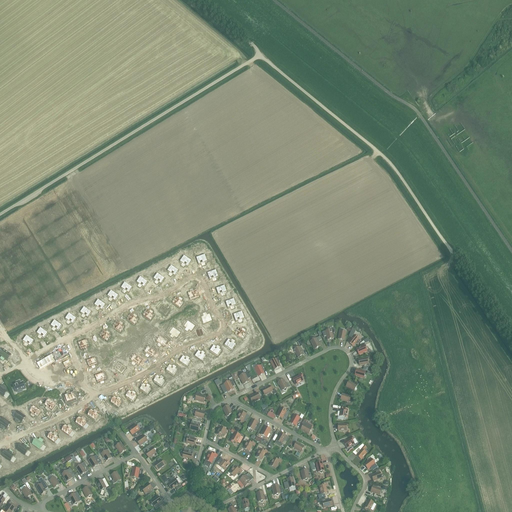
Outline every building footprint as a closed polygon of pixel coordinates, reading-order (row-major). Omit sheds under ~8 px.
[(186,244),(183,251),(186,252),(185,254),(188,255),(189,253),(192,254),(195,247),(186,244)] [(206,251),(197,253),(198,261),(200,260),(201,263),(205,262),(205,260),(207,259),(206,251)] [(176,255),(173,262),(176,263),(175,265),(178,267),(179,265),(182,266),(185,259),(176,255)] [(163,264),(160,272),(163,273),(162,275),(165,276),(166,274),(169,275),(172,268),(163,264)] [(217,266),(208,269),(209,277),(212,276),(212,278),(217,277),(217,275),(219,274),(217,266)] [(149,271),(146,278),(149,279),(148,281),(151,283),(152,280),(155,282),(158,274),(149,271)] [(135,275),(132,282),(134,283),(133,285),(137,287),(137,284),(140,286),(144,278),(135,275)] [(193,284),(190,285),(192,292),(202,289),(199,282),(197,282),(197,281),(192,282),(193,284)] [(120,283),(117,290),(119,291),(119,293),(123,295),(124,293),(126,294),(129,287),(120,283)] [(224,283),(215,286),(217,294),(219,293),(220,295),(224,293),(223,292),(226,291),(224,283)] [(182,285),(176,290),(182,298),(188,293),(186,291),(188,289),(186,286),(184,287),(182,285)] [(106,293),(103,300),(105,301),(104,303),(108,305),(109,303),(112,304),(115,297),(106,293)] [(166,295),(160,299),(166,307),(172,303),(170,300),(172,299),(169,296),(168,297),(166,295)] [(233,297),(223,300),(225,308),(228,307),(228,309),(233,308),(232,306),(235,305),(233,297)] [(151,299),(145,303),(151,312),(157,307),(156,305),(157,304),(154,300),(153,301),(151,299)] [(91,300),(88,307),(90,308),(89,310),(93,312),(94,309),(97,310),(100,303),(91,300)] [(136,304),(130,309),(137,317),(143,312),(141,309),(142,308),(139,305),(138,306),(136,304)] [(79,310),(76,317),(79,318),(78,321),(81,322),(82,320),(85,321),(88,314),(79,310)] [(207,314),(205,315),(207,322),(216,319),(214,312),(211,312),(211,311),(207,312),(207,314)] [(240,311),(231,314),(233,322),(236,321),(236,323),(240,321),(240,319),(242,319),(240,311)] [(121,314),(115,319),(123,326),(128,320),(126,319),(127,317),(124,314),(123,316),(121,314)] [(63,315),(60,323),(62,323),(61,326),(65,327),(66,325),(69,326),(72,319),(63,315)] [(193,318),(188,324),(190,326),(188,328),(192,330),(193,328),(195,330),(200,324),(193,318)] [(46,322),(43,329),(45,330),(45,332),(48,333),(49,331),(52,332),(55,325),(46,322)] [(241,325),(238,333),(247,336),(250,328),(247,327),(248,325),(244,324),(243,326),(241,325)] [(180,325),(174,331),(176,333),(175,335),(178,337),(179,335),(181,337),(186,331),(180,325)] [(111,326),(105,331),(112,338),(118,333),(116,331),(117,329),(114,326),(112,327),(111,326)] [(325,332),(322,332),(323,337),(326,336),(327,340),(334,339),(332,334),(335,333),(334,329),(330,330),(328,329),(327,331),(325,332)] [(28,331),(25,338),(28,339),(27,341),(30,342),(31,340),(34,341),(38,334),(28,331)] [(344,341),(346,332),(340,331),(338,340),(344,341)] [(167,334),(163,340),(165,342),(164,343),(167,345),(168,344),(170,345),(175,339),(167,334)] [(358,344),(361,341),(358,339),(357,336),(355,336),(354,336),(348,343),(353,347),(356,342),(358,344)] [(312,341),(310,342),(315,350),(320,347),(318,342),(320,341),(321,340),(320,337),(318,338),(314,340),(312,339),(312,341)] [(93,338),(85,341),(88,349),(91,348),(92,350),(95,348),(94,346),(97,345),(93,338)] [(235,339),(232,346),(242,350),(244,342),(242,341),(243,340),(238,338),(238,340),(235,339)] [(158,344),(153,350),(154,351),(153,353),(156,355),(157,353),(160,355),(165,349),(158,344)] [(367,350),(368,348),(365,347),(364,344),(360,345),(361,347),(356,349),(359,355),(367,352),(367,350)] [(220,345),(217,353),(227,356),(229,348),(227,348),(228,346),(223,345),(223,346),(220,345)] [(295,349),(294,350),(298,358),(304,355),(301,350),(303,349),(302,346),(298,348),(296,347),(295,349)] [(3,350),(0,354),(0,355),(2,357),(1,359),(3,361),(5,359),(7,360),(11,355),(3,350)] [(147,350),(141,356),(143,357),(142,359),(145,361),(146,360),(148,361),(153,355),(147,350)] [(205,351),(202,359),(211,362),(214,354),(211,353),(212,351),(208,350),(207,352),(205,351)] [(101,353),(93,357),(96,364),(99,362),(100,364),(103,363),(102,361),(104,360),(101,353)] [(133,355),(128,361),(130,363),(128,364),(131,367),(133,365),(135,367),(140,361),(133,355)] [(188,356),(185,364),(194,367),(197,359),(195,359),(195,357),(191,356),(191,357),(188,356)] [(272,361),(270,362),(274,370),(280,367),(278,362),(280,361),(278,358),(275,360),(272,359),(272,361)] [(261,362),(253,366),(255,369),(259,377),(264,374),(262,369),(264,368),(262,365),(261,362)] [(111,367),(102,371),(106,378),(108,377),(109,379),(112,377),(111,375),(114,374),(111,367)] [(175,368),(172,375),(182,378),(184,370),(182,370),(182,368),(178,367),(178,368),(175,368)] [(357,370),(355,376),(356,376),(355,380),(359,384),(361,378),(363,379),(365,372),(357,370)] [(299,376),(293,379),(295,385),(303,381),(301,378),(303,377),(301,373),(298,374),(299,376)] [(243,385),(249,382),(245,374),(239,377),(243,385)] [(163,379),(160,386),(169,389),(172,382),(169,381),(170,379),(165,378),(165,380),(163,379)] [(224,385),(220,387),(224,394),(228,392),(234,390),(231,385),(234,384),(232,380),(230,381),(228,382),(226,381),(225,384),(224,384),(224,385)] [(286,385),(284,380),(278,383),(282,391),(283,390),(286,391),(287,389),(290,387),(288,384),(286,385)] [(17,384),(14,385),(16,392),(26,389),(23,381),(20,383),(19,381),(16,382),(17,384)] [(356,388),(358,384),(355,382),(354,384),(349,382),(346,387),(354,392),(354,391),(357,390),(356,388)] [(149,385),(146,392),(155,395),(158,388),(155,387),(155,385),(151,384),(151,385),(149,385)] [(1,385),(0,385),(0,394),(2,397),(8,392),(6,390),(8,389),(5,385),(3,386),(1,385)] [(270,386),(262,390),(265,396),(273,392),(270,386)] [(136,392),(133,400),(142,403),(145,395),(142,394),(143,392),(139,391),(138,393),(136,392)] [(195,401),(204,403),(205,397),(200,396),(201,393),(197,392),(196,396),(194,397),(195,400),(195,401)] [(258,393),(250,397),(252,403),(260,399),(258,393)] [(349,403),(351,397),(342,394),(340,400),(349,403)] [(69,401),(67,402),(70,409),(78,405),(75,398),(73,399),(72,398),(69,400),(69,401)] [(124,399),(121,407),(130,410),(133,402),(130,401),(131,400),(127,398),(126,400),(124,399)] [(107,404),(104,412),(114,415),(116,407),(114,406),(114,405),(110,403),(110,405),(107,404)] [(53,405),(48,411),(50,413),(49,414),(52,417),(53,415),(55,417),(60,411),(53,405)] [(228,406),(223,409),(227,417),(232,414),(228,406)] [(281,408),(277,416),(282,419),(285,414),(287,416),(289,412),(285,410),(285,408),(282,409),(281,408)] [(347,418),(348,410),(343,409),(343,412),(340,411),(339,417),(347,418)] [(39,410),(34,417),(36,418),(35,419),(38,422),(39,420),(41,422),(46,416),(39,410)] [(91,412),(88,420),(97,423),(100,415),(98,414),(99,413),(94,411),(94,413),(91,412)] [(203,419),(205,413),(196,411),(196,412),(194,413),(195,416),(195,417),(203,419)] [(243,424),(244,422),(243,421),(246,415),(241,412),(237,419),(240,421),(239,422),(243,424)] [(294,415),(290,423),(295,426),(298,422),(300,423),(302,420),(299,418),(298,415),(295,416),(294,415)] [(25,416),(19,422),(21,424),(20,425),(24,428),(24,426),(26,428),(32,422),(25,416)] [(75,417),(72,425),(81,428),(84,420),(81,419),(82,418),(78,416),(77,418),(75,417)] [(253,431),(258,423),(252,420),(248,428),(253,431)] [(304,425),(301,430),(309,435),(312,429),(311,429),(313,426),(307,422),(307,421),(304,420),(302,424),(304,425)] [(192,421),(191,424),(191,425),(189,427),(190,429),(190,430),(198,432),(200,426),(195,425),(195,422),(192,421)] [(9,423),(5,430),(7,431),(6,433),(10,435),(10,433),(12,435),(17,428),(9,423)] [(346,427),(348,427),(348,423),(345,423),(345,425),(338,425),(338,431),(346,431),(346,427)] [(136,425),(128,430),(132,436),(139,430),(136,425)] [(62,428),(59,435),(68,438),(71,430),(68,430),(69,428),(65,427),(64,428),(62,428)] [(266,438),(271,430),(265,427),(261,435),(266,438)] [(224,436),(227,431),(220,428),(216,435),(221,437),(222,435),(224,436)] [(236,443),(240,436),(235,433),(231,439),(230,439),(229,441),(232,443),(233,442),(236,443)] [(282,444),(286,436),(281,433),(276,441),(282,444)] [(45,435),(42,443),(51,446),(54,438),(51,437),(52,436),(48,434),(47,436),(45,435)] [(188,437),(186,444),(195,446),(196,440),(194,439),(195,436),(188,435),(188,437)] [(143,436),(136,441),(140,446),(147,441),(146,440),(147,437),(144,437),(143,436)] [(347,448),(354,444),(352,441),(353,440),(351,436),(349,438),(350,439),(344,443),(347,448)] [(247,441),(243,449),(249,452),(252,445),(254,446),(255,444),(251,442),(251,443),(247,441)] [(29,442),(26,450),(35,453),(38,445),(35,445),(36,443),(31,442),(31,443),(29,442)] [(126,451),(121,443),(115,447),(121,454),(126,451)] [(304,447),(296,443),(293,448),(301,453),(304,447)] [(145,453),(149,458),(156,453),(155,452),(156,449),(153,449),(151,446),(148,448),(149,450),(145,453)] [(361,450),(356,456),(361,460),(366,453),(364,451),(365,450),(364,449),(365,448),(362,446),(361,447),(360,449),(361,450)] [(184,452),(182,453),(183,456),(182,457),(191,459),(193,453),(188,452),(189,449),(185,448),(184,451),(184,452)] [(16,450),(13,457),(22,461),(25,453),(22,452),(22,450),(19,449),(18,451),(16,450)] [(102,453),(101,454),(106,462),(111,458),(108,454),(110,453),(108,449),(105,451),(103,451),(102,453)] [(267,454),(268,452),(264,450),(263,451),(260,449),(256,457),(262,460),(265,453),(267,454)] [(206,461),(204,465),(209,468),(211,464),(215,457),(216,458),(217,455),(213,453),(213,455),(209,453),(206,461)] [(89,460),(88,461),(93,468),(99,465),(94,457),(92,458),(90,458),(89,460)] [(368,461),(364,464),(368,470),(370,468),(373,471),(377,468),(375,464),(374,463),(375,461),(372,460),(370,457),(367,459),(368,461)] [(5,458),(2,466),(11,469),(14,461),(11,461),(11,459),(8,458),(7,459),(5,458)] [(165,465),(161,460),(159,458),(157,460),(158,462),(154,465),(157,471),(165,465)] [(281,463),(282,461),(278,459),(277,460),(274,458),(270,466),(275,469),(279,462),(281,463)] [(222,461),(219,466),(225,471),(230,464),(226,461),(225,463),(222,461)] [(316,464),(318,473),(319,472),(322,474),(323,471),(324,471),(322,462),(316,464)] [(77,468),(76,469),(81,476),(86,473),(81,465),(80,466),(77,465),(77,468)] [(240,473),(242,471),(239,468),(238,469),(235,467),(229,473),(234,477),(239,472),(240,473)] [(136,478),(138,479),(140,479),(141,475),(138,475),(139,470),(133,469),(131,477),(133,478),(134,480),(136,478)] [(304,480),(307,481),(308,479),(312,478),(311,475),(308,475),(307,470),(301,472),(303,480),(304,480)] [(382,477),(383,475),(380,474),(379,470),(376,472),(376,474),(371,476),(374,482),(382,479),(382,477)] [(63,474),(62,475),(67,482),(72,479),(67,471),(66,472),(63,471),(63,474)] [(111,475),(114,480),(111,481),(113,485),(116,483),(119,484),(120,481),(121,481),(117,473),(111,475)] [(247,482),(249,480),(246,476),(240,481),(245,487),(249,484),(247,482)] [(50,480),(49,481),(54,489),(60,485),(55,477),(54,478),(51,478),(50,480)] [(168,480),(167,481),(169,484),(168,485),(171,490),(175,487),(177,491),(181,488),(179,485),(175,479),(173,477),(170,479),(168,480)] [(37,487),(36,488),(41,495),(44,494),(47,492),(44,488),(43,486),(45,484),(41,478),(38,480),(41,484),(40,485),(38,484),(37,487)] [(288,482),(284,483),(285,489),(285,488),(289,487),(289,488),(295,487),(293,478),(287,480),(288,482)] [(105,489),(106,488),(102,480),(96,483),(100,491),(102,491),(104,491),(105,489)] [(321,495),(318,496),(319,499),(326,498),(325,494),(327,494),(326,486),(327,486),(327,483),(322,484),(323,486),(319,487),(321,495)] [(141,489),(142,490),(141,493),(144,493),(145,494),(152,489),(148,484),(141,489)] [(272,487),(274,495),(276,495),(278,497),(279,494),(283,493),(282,490),(280,490),(278,485),(272,487)] [(25,486),(20,489),(22,491),(21,491),(26,499),(32,495),(27,488),(25,486)] [(373,486),(371,492),(379,496),(381,490),(373,486)] [(87,498),(88,498),(90,499),(91,496),(92,495),(88,487),(82,490),(87,498)] [(256,493),(259,502),(260,502),(262,503),(263,501),(267,500),(266,496),(264,497),(263,492),(256,493)] [(69,498),(66,499),(68,503),(71,502),(73,505),(74,505),(77,506),(78,503),(79,502),(75,494),(69,497),(69,498)] [(150,502),(151,503),(151,506),(153,506),(154,507),(162,502),(158,497),(150,502)] [(325,499),(322,500),(322,504),(321,506),(323,507),(324,508),(332,506),(331,500),(326,501),(325,499)] [(242,501),(244,510),(250,508),(248,500),(242,501)] [(370,510),(374,503),(368,500),(365,507),(363,506),(362,508),(366,510),(367,509),(370,510)]
